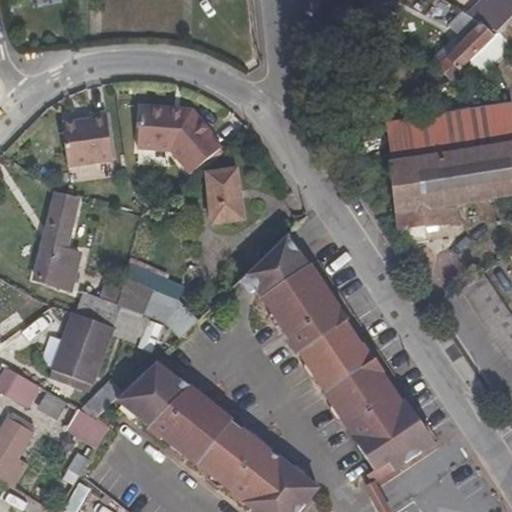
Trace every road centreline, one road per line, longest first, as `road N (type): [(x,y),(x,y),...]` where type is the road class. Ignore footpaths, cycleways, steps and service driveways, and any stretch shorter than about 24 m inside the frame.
road 1 (residential): [(263,110),(511,480)]
road 2 (residential): [(28,101),(57,77),(101,62),(154,60),(210,74),(263,110)]
